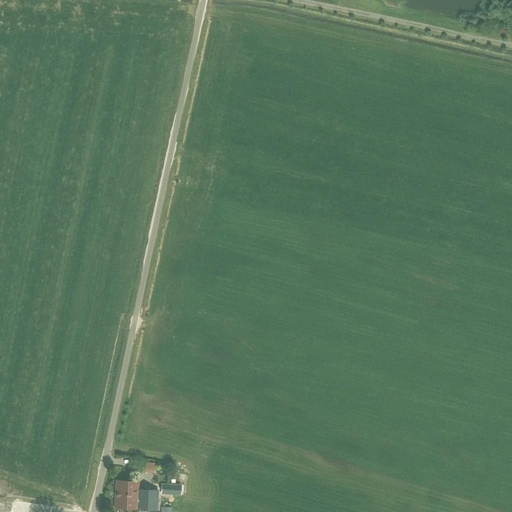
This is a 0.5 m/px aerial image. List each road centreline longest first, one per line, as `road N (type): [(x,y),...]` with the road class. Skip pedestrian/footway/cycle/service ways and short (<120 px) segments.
road 1 (unclassified): [(94,511),(202,0)]
road 2 (unknown): [(289,0),(511,47)]
